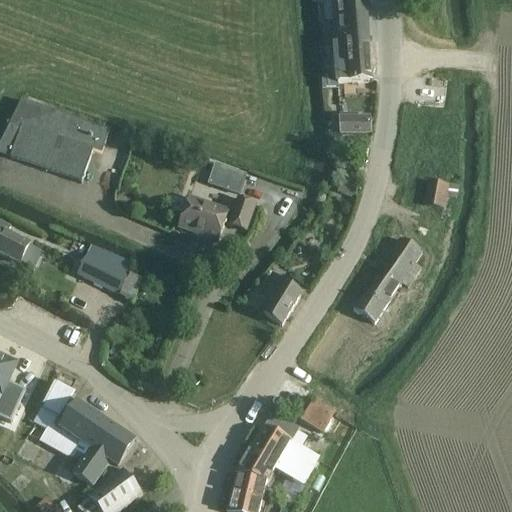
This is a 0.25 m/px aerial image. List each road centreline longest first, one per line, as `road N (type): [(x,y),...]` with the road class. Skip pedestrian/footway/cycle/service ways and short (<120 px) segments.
road 1 (unclassified): [(195,440),(253,400),(355,242),(380,171),(388,0)]
road 2 (unclassified): [(195,440),(153,425),(77,366),(0,326)]
